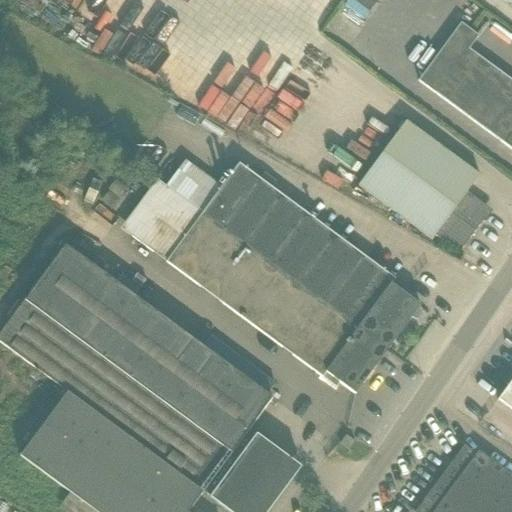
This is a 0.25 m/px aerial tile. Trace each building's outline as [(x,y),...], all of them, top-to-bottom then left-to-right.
[(184,26),(196,6),(186,0),(174,19),(184,26)] [(344,0),(341,5),(360,19),(373,0),(344,0)] [(460,24),(448,40),(418,82),(511,151),(511,81),(469,50),(478,37),(460,24)] [(269,79),(280,86),(292,66),(278,58),(279,55),(253,40),(208,116),(236,132),(261,90),(262,91),(269,79)] [(406,123),(359,187),(415,229),(431,241),(434,237),(459,255),(475,233),(486,217),(485,209),(465,195),(479,176),(463,165),(406,123)] [(240,166),(222,189),(185,161),(176,174),(214,200),(397,336),(417,308),(418,309),(420,307),(391,285),(395,281),(240,166)] [(375,365),(397,336),(214,200),(176,174),(156,203),(192,230),(375,365)] [(99,201),(112,211),(128,191),(115,180),(99,201)] [(355,393),(375,365),(192,230),(156,203),(131,237),(167,264),(322,379),(325,374),(354,395),(356,393),(355,393)] [(272,400),(256,388),(65,246),(0,333),(0,343),(67,393),(19,457),(93,511),(188,511),(203,493),(229,511),(268,511),(299,470),(248,432),(270,403),(275,407),(278,403),(272,399),(272,400)] [(511,380),(498,400),(511,411),(511,380)] [(511,511),(511,477),(478,452),(476,455),(464,447),(415,511),(511,511)]
